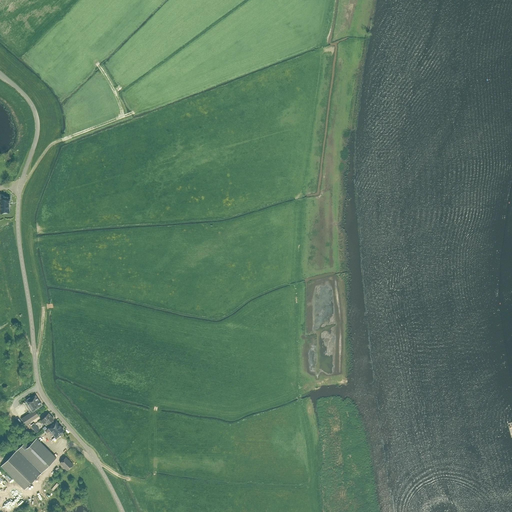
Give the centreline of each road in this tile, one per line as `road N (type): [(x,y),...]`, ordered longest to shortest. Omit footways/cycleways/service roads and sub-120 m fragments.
road 1 (unclassified): [(122,511),(90,453),(39,388),(17,226),(36,117),(0,73)]
road 2 (track): [(100,67),(122,116),(55,142),(20,183)]
